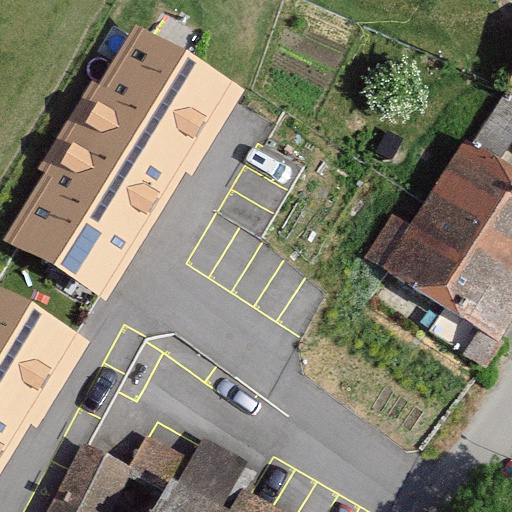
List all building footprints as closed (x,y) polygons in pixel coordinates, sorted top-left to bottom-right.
[(228,72),(133,16),(9,224),(104,280),(228,72)] [(384,270),(499,342),(511,321),(511,164),(468,137),(384,270)] [(0,458),(79,329),(0,281),(0,458)] [(153,502),(184,450),(155,432),(124,485),(153,502)] [(113,511),(132,456),(78,439),(54,511),(113,511)] [(154,511),(230,511),(171,481),(154,511)]
